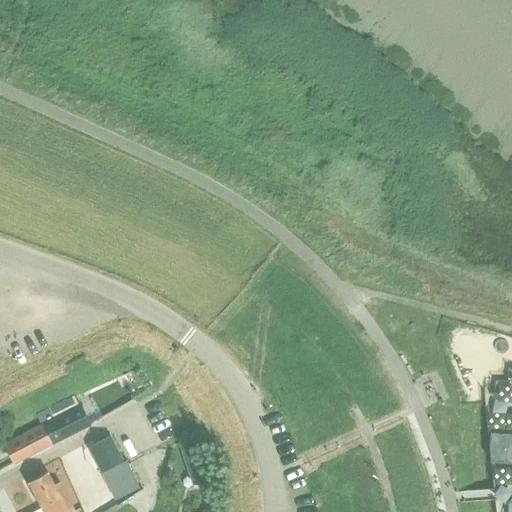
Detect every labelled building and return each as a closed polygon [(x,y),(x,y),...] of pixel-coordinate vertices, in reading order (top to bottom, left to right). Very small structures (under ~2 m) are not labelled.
[(484,327),(478,334),(493,345),(498,337),(484,327)] [(441,376),(446,390),(457,386),(451,372),(441,376)] [(422,387),(428,400),(438,396),(432,383),(422,387)] [(75,396),(37,414),(39,418),(40,419),(40,420),(42,424),(52,444),(63,438),(89,425),(75,396)] [(11,439),(3,444),(13,463),(21,459),(52,444),(42,424),(11,439)] [(511,511),(511,434),(510,434),(491,433),(491,461),(501,461),(511,461),(511,502),(509,502),(508,511),(511,511)] [(89,447),(102,472),(124,461),(111,435),(89,447)] [(196,445),(182,450),(193,484),(194,484),(204,480),(208,479),(205,472),(196,445)] [(48,472),(29,482),(42,507),(44,511),(65,511),(66,511),(74,508),(60,482),(55,484),(48,472)]
